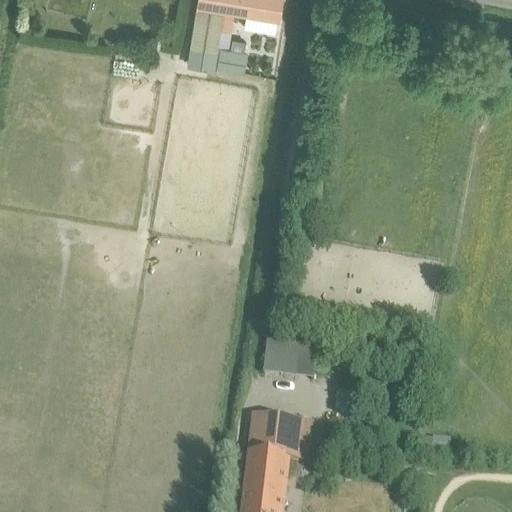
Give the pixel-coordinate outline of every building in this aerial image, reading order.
[(196,0),(195,8),(223,13),(234,15),(279,22),(282,0),(196,0)] [(223,13),(195,8),(186,63),(241,73),(244,53),(243,53),(230,51),(217,49),(223,13)] [(151,38),(150,48),(160,50),(162,40),(151,38)] [(231,40),(230,51),(243,53),(245,42),(231,40)] [(297,357),(264,354),(261,378),(295,381),(297,357)] [(298,464),(302,426),(252,420),(240,511),(282,511),(289,463),(298,464)]
